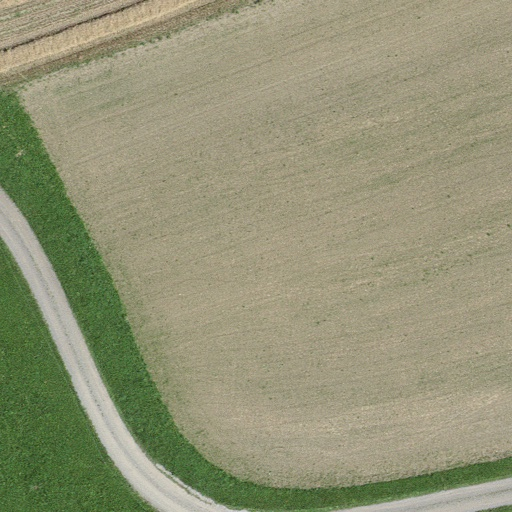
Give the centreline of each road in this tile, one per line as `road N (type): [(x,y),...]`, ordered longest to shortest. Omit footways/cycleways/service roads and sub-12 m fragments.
road 1 (track): [(0,193),(39,247),(132,446),(207,511)]
road 2 (track): [(393,511),(511,488)]
